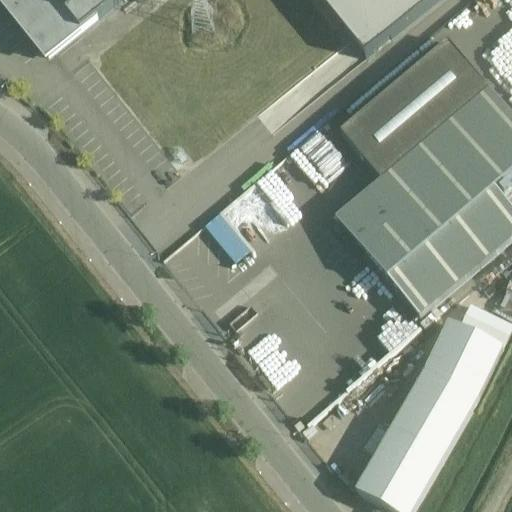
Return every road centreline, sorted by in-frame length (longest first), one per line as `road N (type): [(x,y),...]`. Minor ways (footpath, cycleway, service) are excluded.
road 1 (unclassified): [(0,126),(63,183),(329,511)]
road 2 (unknown): [(126,261),(297,105)]
